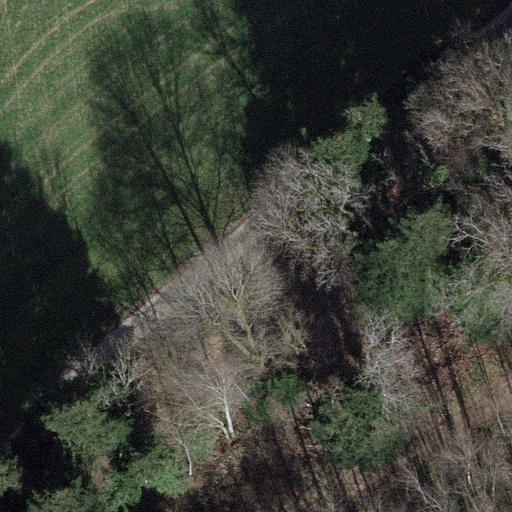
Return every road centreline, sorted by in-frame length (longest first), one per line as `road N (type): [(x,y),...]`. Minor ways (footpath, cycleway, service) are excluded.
road 1 (track): [(511,11),(39,405),(0,457)]
road 2 (track): [(294,511),(511,384)]
